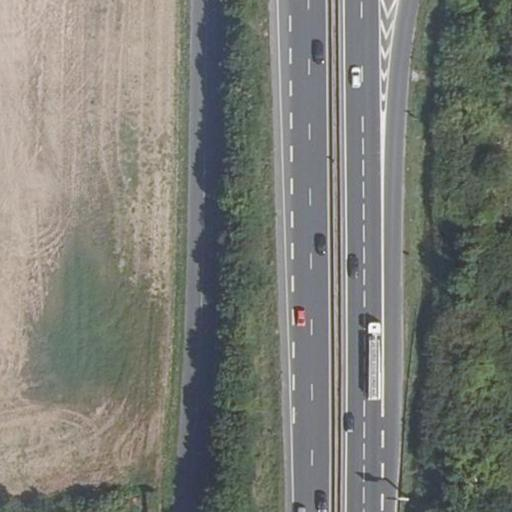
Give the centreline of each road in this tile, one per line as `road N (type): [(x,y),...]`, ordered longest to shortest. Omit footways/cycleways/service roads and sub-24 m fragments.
road 1 (unclassified): [(206,0),(198,417),(187,511)]
road 2 (trunk): [(298,0),(305,511)]
road 3 (trunk): [(373,468),(391,411),(391,141),(409,0)]
road 4 (trunk): [(373,468),(364,408),(363,0)]
